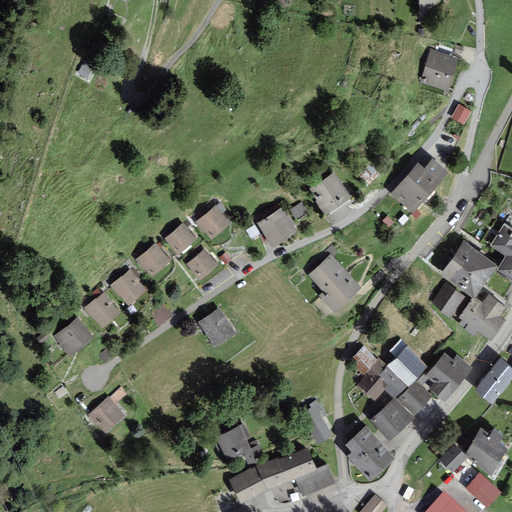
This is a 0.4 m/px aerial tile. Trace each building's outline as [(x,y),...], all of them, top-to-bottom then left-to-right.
[(440,0),(419,0),(419,15),(440,15),(440,0)] [(430,48),(420,80),(447,89),(457,57),(430,48)] [(85,60),(76,75),(85,80),(93,65),(85,60)] [(459,104),(453,115),(464,122),(470,111),(459,104)] [(392,192),(413,210),(448,169),(432,156),(424,166),(418,161),(392,192)] [(334,171),(309,187),(326,211),(350,195),(334,171)] [(302,201),(289,209),(295,218),(307,210),(302,201)] [(215,205),(199,219),(213,236),(229,223),(215,205)] [(281,206),(257,222),(272,245),(297,229),(281,206)] [(511,226),(505,222),(493,242),(509,252),(500,265),(511,272),(511,226)] [(183,224),(168,236),(180,250),(195,238),(183,224)] [(464,240),(442,272),(475,293),(496,261),(464,240)] [(156,242),(138,257),(152,274),(170,259),(156,242)] [(204,250),(188,262),(200,277),(216,265),(204,250)] [(362,289),(331,258),(313,276),(328,292),(323,296),(338,312),(362,289)] [(129,269),(111,284),(127,303),(145,288),(129,269)] [(450,315),(464,295),(445,281),(431,301),(450,315)] [(473,295),(459,315),(463,317),(459,323),(473,333),(477,326),(491,336),(505,317),(501,314),(507,305),(488,292),(482,302),(473,295)] [(102,294),(87,307),(104,326),(118,313),(102,294)] [(235,331),(219,308),(199,321),(215,345),(235,331)] [(77,320),(55,336),(69,355),(91,339),(77,320)] [(405,383),(363,345),(351,357),(355,360),(352,364),(364,375),(357,382),(375,397),(385,387),(394,395),(405,383)] [(406,345),(389,364),(409,383),(426,364),(406,345)] [(445,351),(425,374),(433,380),(430,385),(444,397),(472,366),(457,353),(452,358),(445,351)] [(511,365),(500,355),(475,387),(492,400),(511,373),(511,365)] [(414,385),(400,400),(416,414),(430,399),(414,385)] [(394,396),(371,419),(390,438),(413,416),(394,396)] [(109,397),(90,412),(105,431),(124,416),(109,397)] [(330,432),(316,409),(304,416),(318,439),(330,432)] [(395,454),(366,423),(346,441),(353,449),(348,453),(370,477),(395,454)] [(480,427),(465,449),(469,452),(467,456),(491,472),(509,445),(499,439),(503,434),(493,427),(489,433),(480,427)] [(241,429),(218,440),(227,459),(242,452),(247,463),(255,459),(241,429)] [(441,458),(453,469),(468,452),(455,441),(441,458)] [(231,479),(241,502),(296,477),(318,468),(308,445),(231,479)] [(318,468),(296,477),(303,494),(336,481),(328,464),(318,468)] [(480,472),(466,487),(487,506),(501,491),(480,472)] [(375,493),(360,511),(359,511),(380,511),(388,504),(375,493)] [(458,511),(447,501),(435,511),(458,511)]
